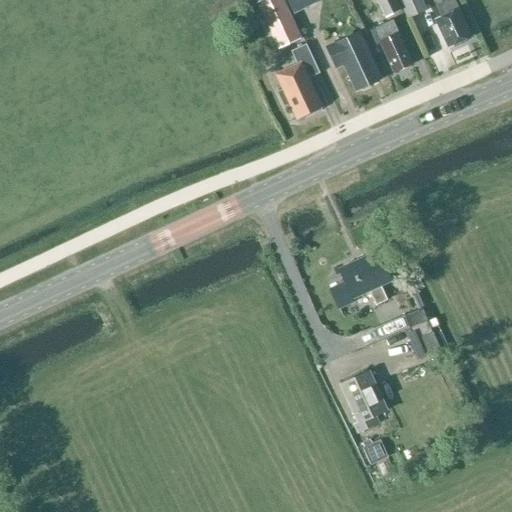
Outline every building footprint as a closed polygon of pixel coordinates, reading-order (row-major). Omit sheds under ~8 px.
[(318,3),(316,0),(286,0),(293,15),(318,3)] [(401,11),(396,0),(375,0),(385,19),(401,11)] [(428,9),(423,0),(398,0),(407,19),(428,9)] [(447,49),(470,38),(457,10),(456,11),(451,0),(449,0),(434,7),(440,19),(434,22),(447,49)] [(411,65),(391,22),(369,31),(375,44),(379,43),(393,73),(411,65)] [(362,91),(368,88),(369,86),(379,81),(358,34),(325,49),(334,68),(343,65),(355,92),(359,90),(362,91)] [(319,74),(305,45),(290,52),(296,66),(275,76),(282,91),(277,93),(283,107),(289,104),(296,120),(299,118),(302,119),(308,116),(310,113),(320,108),(307,80),(319,74)] [(344,282),(334,287),(329,290),(337,309),(354,301),(352,298),(369,291),(376,305),(387,301),(381,286),(390,282),(377,252),(339,269),(344,282)] [(426,322),(421,310),(404,317),(409,329),(426,322)] [(373,416),(385,411),(368,373),(341,385),(358,423),(353,425),(357,434),(377,425),(373,416)]
